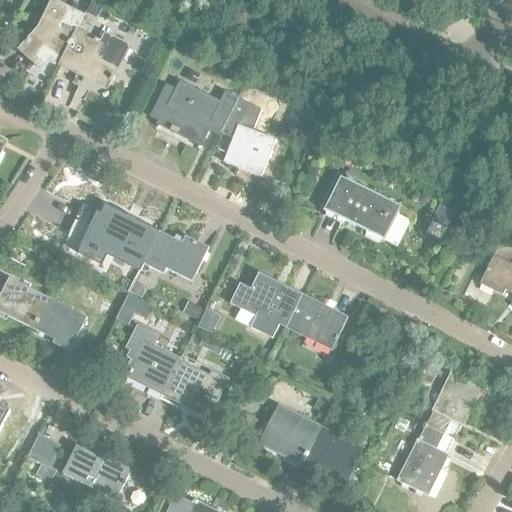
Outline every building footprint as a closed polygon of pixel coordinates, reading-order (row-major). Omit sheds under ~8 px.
[(77,30),(78,30),(84,16),(55,1),(47,16),(40,30),(20,52),(41,71),(49,62),(55,65),(59,57),(62,58),(77,30)] [(95,39),(95,40),(77,31),(78,30),(77,30),(62,58),(58,66),(107,90),(130,46),(104,33),(99,42),(97,42),(98,40),(95,39)] [(167,87),(151,117),(160,122),(156,131),(157,131),(159,126),(192,142),(190,146),(186,144),(185,145),(191,148),(193,143),(199,146),(197,148),(199,149),(209,128),(221,133),(237,98),(225,92),(220,102),(180,82),(175,91),(167,87)] [(237,98),(221,133),(231,138),(222,163),(238,169),(239,166),(251,171),(250,173),(262,177),(276,139),(250,129),(252,125),(256,126),(268,100),(242,88),(237,98)] [(402,207),(340,176),(323,211),(384,241),(402,207)] [(65,231),(64,234),(68,236),(92,248),(91,250),(97,253),(98,251),(140,272),(143,265),(144,265),(160,233),(138,221),(138,220),(137,219),(136,221),(129,217),(130,216),(128,215),(127,216),(105,205),(101,214),(82,205),(69,233),(65,231)] [(160,233),(144,265),(164,275),(166,270),(192,283),(195,276),(202,262),(209,249),(186,237),(182,244),(160,233)] [(511,265),(493,256),(479,285),(502,296),(505,291),(511,294),(511,265)] [(240,283),(230,303),(256,316),(251,327),(273,338),(280,324),(287,327),(287,328),(288,326),(303,296),(260,274),(260,273),(259,273),(259,274),(251,289),(240,283)] [(0,297),(0,313),(33,330),(49,299),(9,279),(0,297)] [(303,296),(288,326),(332,348),(331,350),(332,350),(348,318),(348,317),(347,317),(347,318),(303,296)] [(49,299),(33,330),(55,341),(53,344),(69,353),(87,318),(49,299)] [(181,314),(196,322),(197,322),(203,310),(187,302),(181,314)] [(217,316),(205,312),(200,327),(212,331),(217,316)] [(124,334),(125,332),(130,322),(119,316),(112,329),(124,334)] [(130,361),(122,377),(144,388),(143,391),(160,400),(180,361),(153,348),(159,337),(136,326),(131,336),(125,350),(129,352),(125,359),(130,361)] [(180,361),(160,400),(178,409),(180,404),(197,413),(205,397),(211,400),(217,403),(229,379),(212,370),(209,376),(180,361)] [(452,370),(452,371),(453,372),(434,412),(432,411),(431,412),(433,413),(427,425),(425,424),(424,426),(453,441),(460,426),(464,428),(464,427),(463,426),(482,387),(484,387),(484,386),(452,370)] [(332,401),(320,395),(314,407),(326,412),(332,401)] [(0,428),(9,411),(0,407),(0,428)] [(261,445),(302,465),(320,429),(279,408),(261,445)] [(409,423),(399,418),(393,429),(403,434),(409,423)] [(446,455),(453,441),(424,426),(423,428),(425,429),(419,441),(417,440),(417,441),(418,442),(398,482),(397,481),(396,482),(428,498),(429,497),(427,496),(447,457),(449,457),(449,456),(446,455)] [(333,435),(320,429),(302,465),(343,486),(361,449),(338,438),(339,435),(334,433),(333,435)] [(126,482),(132,469),(111,459),(113,455),(103,450),(100,458),(77,446),(65,470),(119,497),(124,486),(127,485),(126,482)] [(55,472),(40,464),(34,476),(49,483),(55,472)] [(217,511),(194,500),(187,511),(217,511)]
